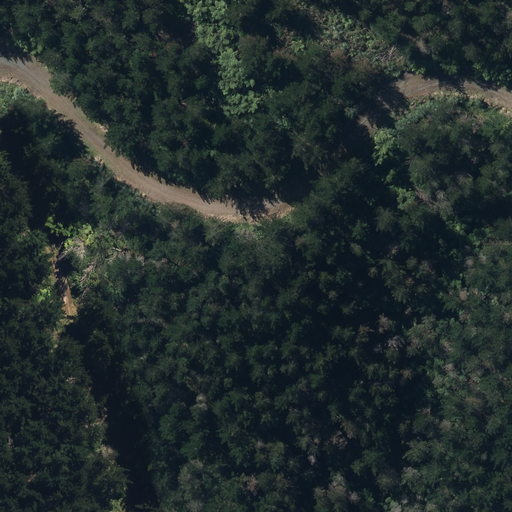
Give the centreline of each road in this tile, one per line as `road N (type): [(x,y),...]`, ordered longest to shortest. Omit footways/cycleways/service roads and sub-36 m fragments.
road 1 (track): [(511,96),(413,83),(290,188),(200,203),(109,160),(39,76),(0,64)]
road 2 (track): [(0,138),(49,265),(120,511)]
